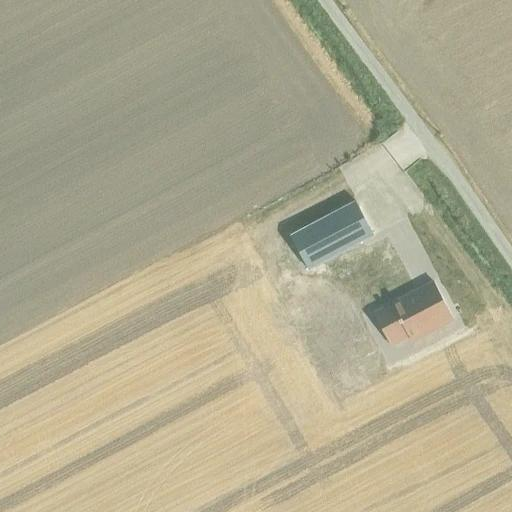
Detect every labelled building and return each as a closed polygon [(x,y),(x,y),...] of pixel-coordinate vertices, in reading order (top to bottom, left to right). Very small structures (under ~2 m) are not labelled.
[(418,160),(402,118),(365,131),(381,173),(418,160)] [(420,249),(381,195),(348,219),(387,273),(420,249)] [(481,259),(464,235),(420,266),(435,287),(406,308),(420,328),(474,289),(462,272),(481,259)] [(352,297),(336,265),(302,282),(317,313),(352,297)] [(357,323),(350,346),(375,352),(381,330),(357,323)]
